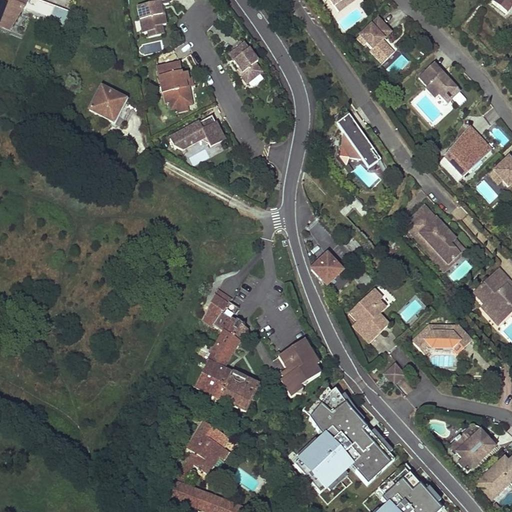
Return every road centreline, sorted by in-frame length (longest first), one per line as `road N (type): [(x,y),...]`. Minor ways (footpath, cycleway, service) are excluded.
road 1 (unclassified): [(244,0),(302,101),(288,215),(335,347),(476,511)]
road 2 (residential): [(296,0),(408,166),(447,208)]
road 3 (residential): [(400,0),(511,122)]
